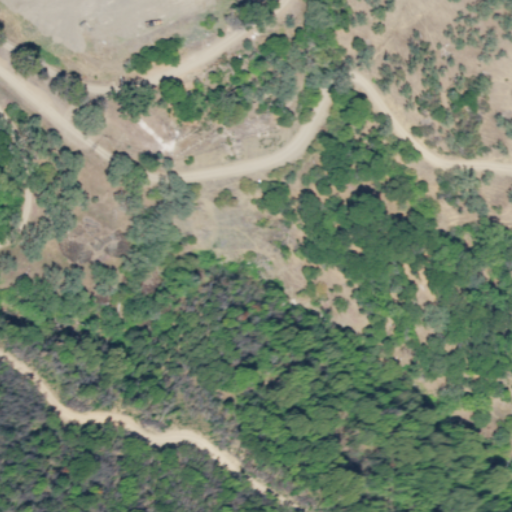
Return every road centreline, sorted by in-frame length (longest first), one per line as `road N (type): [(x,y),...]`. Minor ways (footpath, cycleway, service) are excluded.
road 1 (track): [(511,173),(440,168),(354,83),(335,91),(304,145),(274,164),(155,182),(120,171),(0,73)]
road 2 (track): [(305,511),(237,468),(207,437),(162,434),(139,418),(71,407),(0,347),(1,265),(24,266),(79,227),(102,158)]
road 3 (track): [(59,122),(100,92),(222,49),(290,0)]
